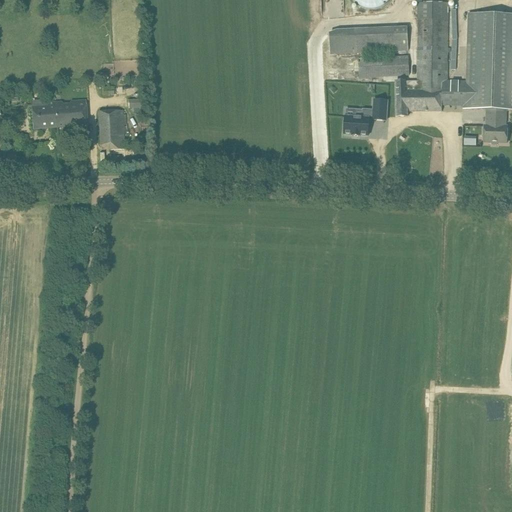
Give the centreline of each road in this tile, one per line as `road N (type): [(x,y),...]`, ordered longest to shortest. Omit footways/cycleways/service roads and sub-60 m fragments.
road 1 (tertiary): [(511,196),(153,181),(0,189)]
road 2 (track): [(97,182),(66,511)]
road 3 (track): [(426,511),(430,389),(511,395)]
